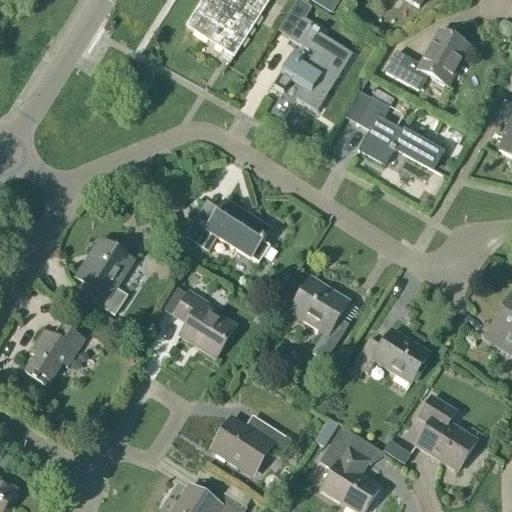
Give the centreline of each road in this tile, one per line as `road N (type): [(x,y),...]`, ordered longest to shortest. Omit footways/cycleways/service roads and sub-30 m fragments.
road 1 (residential): [(484,240),(444,280),(203,139),(62,185)]
road 2 (tertiary): [(3,152),(100,0)]
road 3 (residential): [(116,453),(150,471),(184,418),(150,398)]
road 4 (residential): [(0,291),(62,185)]
